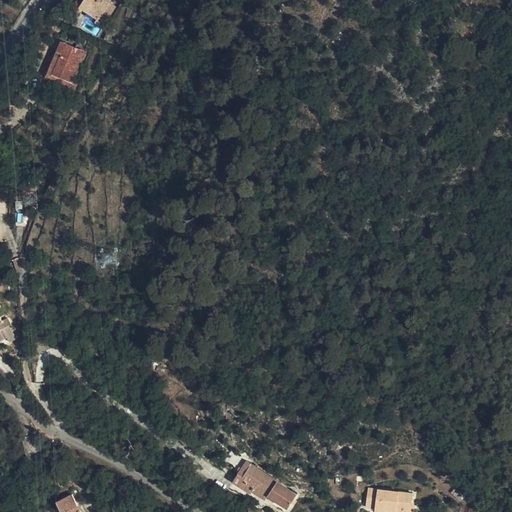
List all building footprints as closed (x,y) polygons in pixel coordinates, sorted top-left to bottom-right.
[(92,0),(87,8),(101,16),(102,16),(106,11),(111,14),(120,2),(116,0),(92,0)] [(106,11),(102,16),(101,16),(100,17),(106,22),(111,14),(106,11)] [(42,76),(58,84),(61,79),(70,83),(84,52),(60,40),(42,76)] [(61,79),(58,84),(57,88),(65,92),(70,83),(61,79)] [(0,304),(0,301),(4,299),(0,298),(0,327),(4,334),(11,330),(14,335),(19,332),(12,318),(14,316),(11,310),(4,312),(0,304)] [(191,427),(183,433),(191,445),(199,440),(191,427)] [(248,463),(238,480),(256,491),(258,489),(272,496),(274,492),(295,503),(303,489),(256,463),(254,466),(248,463)] [(423,511),(426,487),(381,484),(380,502),(388,503),(387,511),(423,511)] [(468,484),(462,489),(469,496),(475,491),(468,484)] [(66,486),(51,494),(60,511),(63,511),(65,511),(66,511),(80,511),(84,510),(80,503),(77,506),(66,486)]
